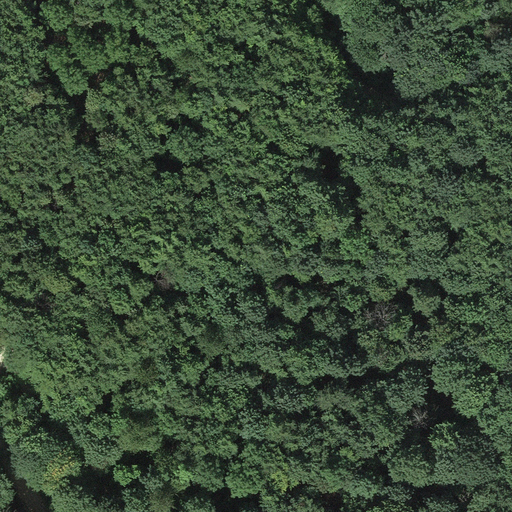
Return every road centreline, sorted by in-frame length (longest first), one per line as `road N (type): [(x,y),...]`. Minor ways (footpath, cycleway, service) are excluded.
road 1 (track): [(113,511),(102,500),(94,383),(72,307),(50,265),(0,218)]
road 2 (track): [(305,0),(339,78),(368,101),(436,103),(511,71)]
road 3 (track): [(120,511),(102,500),(21,374),(0,360)]
